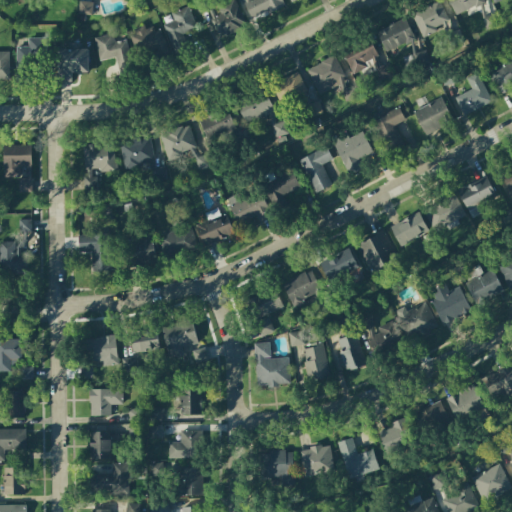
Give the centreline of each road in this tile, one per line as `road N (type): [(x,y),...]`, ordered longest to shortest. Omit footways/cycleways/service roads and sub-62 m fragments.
road 1 (residential): [(0,304),(106,302),(210,282),(511,124)]
road 2 (residential): [(56,113),(61,511)]
road 3 (residential): [(369,0),(167,99),(94,112),(0,114)]
road 4 (residential): [(511,327),(363,401),(236,422)]
road 5 (residential): [(210,282),(232,349),(238,511)]
